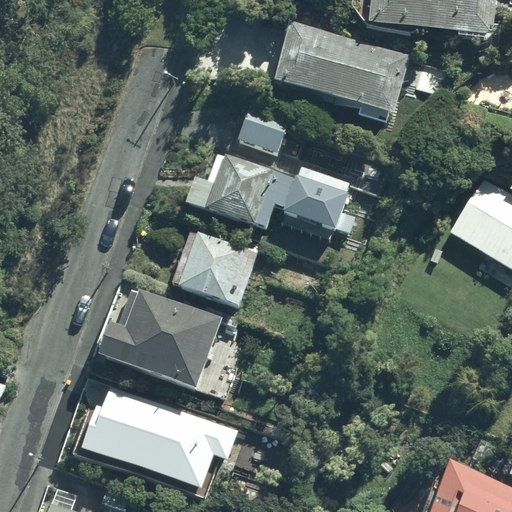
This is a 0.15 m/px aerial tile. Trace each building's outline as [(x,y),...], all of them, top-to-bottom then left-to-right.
[(495,0),(373,0),(371,21),(460,30),(459,36),(491,39),(495,0)] [(410,55),(290,22),(274,80),(362,104),(359,114),(388,122),(390,112),(394,113),(410,55)] [(253,99),(238,139),(279,154),(293,113),(253,99)] [(296,177),(227,153),(225,157),(218,155),(209,180),(195,176),(186,201),(210,209),(211,206),(268,226),(276,204),(288,209),(283,223),(330,239),(334,228),(350,233),(356,216),(342,211),(349,191),(348,191),(350,184),(302,167),(299,176),(297,175),(296,177)] [(485,176),(451,232),(511,269),(511,188),(510,192),(485,176)] [(261,252),(200,230),(198,235),(194,233),(176,280),(241,305),(261,252)] [(198,309),(142,288),(140,292),(134,290),(121,324),(115,321),(104,351),(200,387),(207,369),(214,371),(222,349),(214,346),(225,318),(221,317),(223,311),(200,302),(198,309)] [(83,440),(82,444),(160,473),(172,439),(158,434),(169,403),(153,397),(152,401),(103,384),(100,392),(93,390),(76,437),(83,440)] [(511,511),(511,486),(451,458),(448,466),(438,469),(423,511),(511,511)] [(232,509),(238,481),(212,474),(210,480),(180,472),(178,480),(182,481),(178,496),(232,509)] [(79,494),(60,487),(51,511),(127,511),(134,491),(112,484),(105,505),(108,506),(105,511),(79,511),(73,510),(79,494)]
